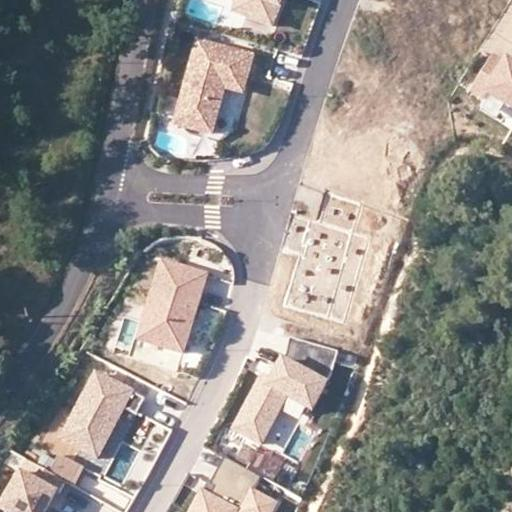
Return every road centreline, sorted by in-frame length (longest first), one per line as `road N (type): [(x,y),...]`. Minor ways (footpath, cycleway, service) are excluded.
road 1 (residential): [(266,233),(230,353),(145,511)]
road 2 (tertiary): [(0,398),(82,273),(103,213)]
road 3 (residential): [(283,175),(345,0)]
road 4 (tertiary): [(112,171),(148,0)]
road 5 (residential): [(283,175),(250,184),(184,183),(112,171)]
road 6 (residential): [(103,213),(213,215),(266,233)]
